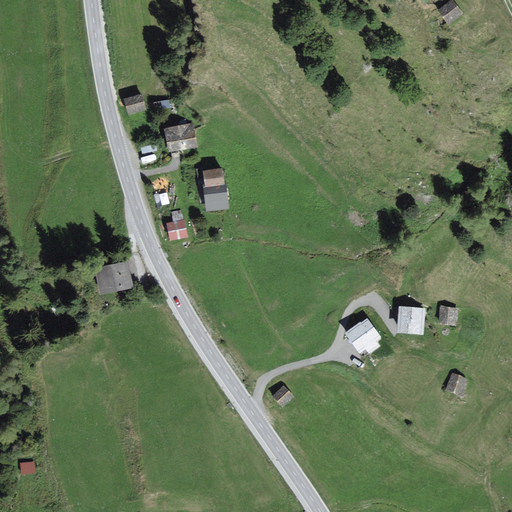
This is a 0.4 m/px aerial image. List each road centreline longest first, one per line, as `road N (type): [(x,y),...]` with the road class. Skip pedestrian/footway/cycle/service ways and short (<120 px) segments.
road 1 (secondary): [(91,0),(109,115),(142,225),(187,315),(249,408)]
road 2 (residential): [(249,408),(270,375),(331,352),(354,304),(375,303),(392,325)]
road 3 (track): [(294,365),(235,251),(231,216),(251,196)]
road 4 (track): [(511,396),(487,408),(478,440),(494,511)]
road 5 (secondary): [(249,408),(320,511)]
